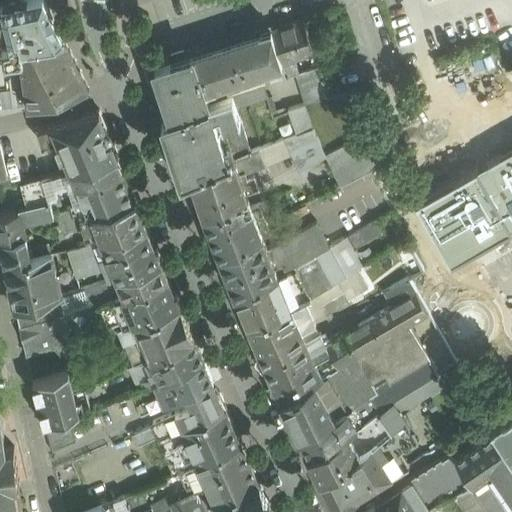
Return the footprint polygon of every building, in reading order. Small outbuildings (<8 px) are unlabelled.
[(45,0),(21,0),(2,5),(1,5),(6,26),(11,46),(2,48),(4,61),(5,64),(21,60),(21,59),(23,58),(21,46),(64,38),(45,0)] [(303,18),(272,28),(283,63),(287,75),(297,72),(299,71),(295,58),(314,52),(303,18)] [(272,28),(155,65),(171,115),(201,105),(201,104),(209,101),(204,87),(283,63),(272,28)] [(64,38),(21,46),(23,58),(21,59),(21,60),(28,107),(89,88),(64,38)] [(299,71),(297,72),(306,102),(327,95),(318,66),(299,71)] [(264,83),(233,93),(237,106),(268,95),(264,83)] [(209,101),(201,104),(201,105),(171,115),(161,118),(181,178),(190,174),(251,149),(237,106),(233,93),(209,101)] [(313,125),(304,103),(289,107),(298,131),(313,125)] [(99,108),(53,123),(71,167),(71,168),(118,154),(119,154),(99,108)] [(313,125),(298,131),(298,132),(286,137),(292,152),(300,168),(326,153),(313,125)] [(369,131),(326,153),(340,185),(383,162),(369,131)] [(286,137),(259,147),(266,163),(292,152),(286,137)] [(450,262),(511,227),(511,145),(453,180),(416,201),(450,262)] [(251,149),(190,174),(204,213),(248,194),(247,191),(259,186),(255,173),(242,178),(241,174),(266,163),(259,147),(251,150),(251,149)] [(118,154),(71,168),(71,167),(66,168),(70,183),(123,167),(118,154)] [(70,183),(76,202),(132,187),(123,167),(70,183)] [(66,168),(25,180),(30,196),(16,199),(18,209),(21,209),(19,205),(50,198),(50,197),(58,195),(56,187),(70,183),(66,168)] [(8,171),(0,172),(0,187),(11,184),(8,171)] [(132,187),(76,202),(80,216),(81,216),(115,206),(137,200),(132,187)] [(248,194),(204,213),(221,257),(263,235),(263,234),(270,231),(265,216),(272,212),(267,199),(252,205),(248,194)] [(18,209),(0,213),(0,239),(26,233),(26,234),(27,233),(24,221),(53,213),(54,214),(58,212),(57,210),(54,211),(50,198),(19,205),(21,209),(18,209)] [(115,206),(81,216),(80,216),(75,218),(72,206),(57,210),(58,212),(64,231),(83,225),(86,234),(99,230),(102,238),(124,231),(124,232),(148,224),(137,200),(115,206)] [(373,219),(346,235),(353,247),(380,231),(373,219)] [(317,220),(268,246),(278,272),(297,263),(330,244),(329,243),(317,220)] [(124,231),(102,238),(95,241),(110,277),(163,259),(148,224),(124,232),(124,231)] [(26,233),(0,239),(0,241),(5,262),(30,256),(26,234),(26,233)] [(221,257),(223,261),(235,293),(278,272),(268,246),(265,240),(263,235),(221,257)] [(345,235),(329,243),(330,244),(346,275),(363,265),(353,247),(346,235),(345,235)] [(330,244),(297,263),(278,272),(283,284),(301,276),(322,263),(332,283),(346,275),(330,244)] [(30,256),(5,262),(16,309),(52,299),(52,298),(61,294),(61,293),(51,251),(36,255),(30,256)] [(163,259),(110,277),(86,285),(92,304),(100,301),(169,274),(163,259)] [(278,272),(235,293),(248,326),(306,298),(311,295),(332,283),(322,263),(301,276),(283,284),(278,272)] [(70,311),(47,318),(20,326),(24,342),(47,334),(51,337),(53,344),(58,343),(59,346),(68,343),(69,344),(71,343),(71,342),(88,337),(87,333),(88,330),(96,327),(98,333),(99,333),(119,326),(119,325),(181,301),(169,274),(100,301),(101,303),(89,307),(88,305),(70,311)] [(304,334),(261,357),(272,381),(313,358),(314,357),(314,358),(330,349),(333,353),(352,342),(359,352),(409,322),(410,322),(417,318),(418,318),(429,311),(409,277),(391,287),(398,300),(327,342),(321,331),(306,339),(304,334)] [(86,285),(67,290),(61,293),(61,294),(52,298),(52,299),(16,309),(20,326),(47,318),(70,311),(88,305),(92,304),(86,285)] [(306,298),(248,326),(261,357),(304,334),(302,329),(316,322),(306,298)] [(181,301),(119,325),(119,326),(135,363),(145,359),(144,358),(195,335),(181,301)] [(359,352),(354,355),(375,389),(411,367),(420,383),(439,371),(410,322),(409,322),(359,352)] [(195,335),(144,358),(154,380),(154,381),(205,358),(195,335)] [(333,353),(332,354),(339,365),(354,355),(359,352),(352,342),(333,353)] [(411,367),(375,389),(354,355),(339,365),(329,370),(352,407),(359,403),(359,402),(371,395),(373,399),(380,409),(393,401),(396,398),(420,383),(411,367)] [(205,358),(154,381),(154,380),(140,387),(149,409),(192,389),(214,379),(205,358)] [(313,358),(272,381),(281,400),(316,378),(323,374),(313,358)] [(420,383),(396,398),(404,409),(464,372),(457,360),(439,371),(439,372),(439,371),(420,383)] [(68,368),(33,381),(44,424),(45,424),(67,415),(80,409),(74,389),(68,368)] [(316,378),(281,400),(299,438),(318,426),(319,425),(347,409),(348,410),(352,407),(329,370),(323,374),(316,378)] [(214,379),(192,389),(194,395),(197,400),(182,407),(189,422),(226,406),(219,390),(218,390),(216,385),(214,379)] [(85,385),(74,389),(80,409),(91,404),(85,385)] [(371,395),(359,402),(359,403),(368,416),(368,417),(378,411),(380,409),(373,399),(371,395)] [(0,511),(23,511),(19,482),(20,481),(16,445),(6,447),(0,400),(0,511)] [(380,409),(378,411),(392,429),(404,419),(393,401),(380,409)] [(183,425),(183,426),(198,461),(242,440),(226,406),(189,422),(183,425)] [(511,408),(491,423),(493,427),(454,454),(472,482),(472,483),(486,473),(508,505),(511,502),(511,408)] [(319,425),(318,426),(299,438),(308,456),(349,430),(357,424),(348,410),(347,409),(319,425)] [(183,425),(176,410),(154,420),(155,423),(160,434),(176,471),(180,469),(198,461),(183,426),(183,425)] [(392,429),(378,411),(368,417),(368,416),(357,424),(349,430),(360,452),(378,440),(392,429)] [(76,440),(67,415),(45,424),(52,450),(76,440)] [(155,423),(134,432),(139,443),(160,434),(155,423)] [(349,430),(308,456),(320,479),(360,452),(349,430)] [(242,440),(198,461),(216,501),(217,501),(259,480),(259,479),(242,440)] [(360,452),(320,479),(335,510),(357,497),(357,496),(392,474),(382,457),(387,454),(378,440),(360,452)] [(452,450),(375,501),(374,500),(356,511),(422,511),(447,497),(472,482),(454,454),(452,450)] [(216,501),(198,461),(180,469),(187,485),(152,504),(155,511),(195,511),(208,505),(216,501)] [(216,501),(208,505),(195,511),(243,511),(268,499),(259,480),(217,501),(216,501)] [(142,488),(125,495),(133,511),(149,506),(149,505),(142,488)] [(133,511),(125,495),(115,499),(119,511),(133,511)] [(268,499),(243,511),(274,511),(269,499),(268,499)] [(106,511),(103,503),(81,511),(106,511)]
